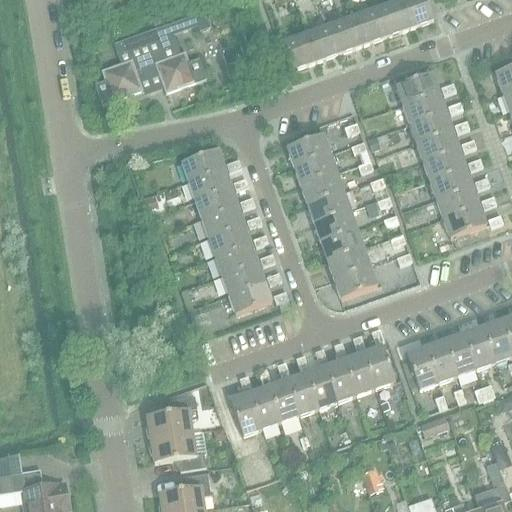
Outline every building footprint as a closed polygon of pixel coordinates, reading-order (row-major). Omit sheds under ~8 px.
[(424,0),(409,0),(399,4),(409,32),(433,23),(424,0)] [(399,4),(376,12),(386,40),(409,32),(399,4)] [(376,12),(352,20),(362,48),(386,40),(376,12)] [(199,33),(210,29),(204,14),(194,18),(199,33)] [(352,20),(329,28),(339,57),(362,48),(352,20)] [(187,64),(184,55),(175,58),(172,49),(177,47),(170,26),(114,46),(120,66),(101,73),(104,83),(94,87),(102,108),(142,93),(139,83),(158,76),(165,96),(206,82),(198,60),(187,64)] [(329,28),(306,36),(316,65),(339,57),(329,28)] [(316,65),(306,36),(281,44),(292,73),(316,65)] [(511,70),(494,77),(501,96),(511,92),(511,70)] [(395,90),(402,110),(438,97),(431,77),(395,90)] [(443,99),(456,95),(453,87),(440,91),(443,99)] [(511,92),(501,96),(508,115),(511,113),(511,92)] [(438,97),(402,110),(409,129),(445,116),(438,97)] [(450,118),(462,114),(459,105),(447,110),(450,118)] [(445,116),(409,129),(415,147),(452,134),(445,116)] [(457,137),(469,133),(466,124),(454,129),(457,137)] [(346,138),(358,134),(355,126),(343,130),(346,138)] [(452,134),(415,147),(422,166),(459,153),(452,134)] [(286,151),(293,170),(330,158),(323,137),(286,151)] [(376,141),(367,144),(372,156),(381,153),(376,141)] [(463,156),(476,151),(473,143),(460,148),(463,156)] [(353,158),(365,153),(362,145),(350,149),(353,158)] [(181,166),(188,186),(225,173),(218,153),(181,166)] [(459,153),(422,166),(429,185),(465,172),(459,153)] [(330,158),(293,170),(300,189),(337,176),(330,158)] [(470,175),(482,170),(480,162),(467,166),(470,175)] [(229,176),(242,171),(239,163),(226,167),(229,176)] [(359,177),(372,172),(369,164),(357,168),(359,177)] [(465,172),(429,185),(435,204),(472,191),(465,172)] [(225,173),(188,186),(195,204),(231,192),(225,173)] [(337,176),(300,189),(306,208),(343,195),(337,176)] [(384,189),(381,181),(376,183),(369,186),(372,194),(384,189)] [(477,194),(489,189),(486,181),(474,185),(477,194)] [(236,194),(248,190),(245,182),(233,186),(236,194)] [(472,191),(435,204),(442,222),(479,209),(472,191)] [(231,192),(195,204),(202,223),(238,210),(231,192)] [(343,195),(306,208),(313,227),(350,214),(343,195)] [(483,212),(496,208),(493,200),(481,204),(483,212)] [(242,213),(255,209),(252,201),(240,205),(242,213)] [(379,213),(391,209),(388,201),(376,205),(379,213)] [(479,209),(442,222),(449,242),(486,229),(479,209)] [(238,210),(202,223),(208,242),(244,229),(238,210)] [(350,214),(313,227),(319,246),(356,233),(350,214)] [(249,232),(262,228),(259,219),(246,224),(249,232)] [(386,232),(398,228),(395,219),(383,224),(386,232)] [(490,231),(503,227),(500,219),(487,223),(490,231)] [(244,229),(208,242),(215,261),(251,248),(244,229)] [(356,233),(319,246),(326,265),(363,252),(356,233)] [(256,251),(268,247),(265,238),(253,243),(256,251)] [(392,251),(404,246),(401,238),(389,243),(392,251)] [(251,248),(215,261),(222,279),(258,267),(251,248)] [(363,252),(326,265),(332,283),(369,270),(363,252)] [(262,270),(275,265),(272,257),(260,262),(262,270)] [(399,270),(411,265),(408,257),(396,261),(399,270)] [(258,267),(222,279),(228,298),(264,285),(258,267)] [(369,270),(332,283),(339,303),(376,290),(369,270)] [(269,289),(282,284),(279,276),(266,280),(269,289)] [(264,285),(228,298),(235,318),(271,305),(264,285)] [(276,308),(288,303),(285,295),(273,299),(276,308)] [(511,319),(500,324),(511,357),(511,319)] [(511,357),(500,324),(481,330),(494,367),(511,360),(511,357)] [(481,330),(463,337),(476,373),(494,367),(481,330)] [(375,348),(383,345),(379,333),(371,336),(375,348)] [(463,337),(444,344),(457,380),(476,373),(463,337)] [(356,354),(365,351),(360,339),(352,342),(356,354)] [(444,344),(425,350),(438,387),(457,380),(444,344)] [(337,361),(346,358),(341,346),(333,349),(337,361)] [(381,349),(361,356),(374,392),(394,385),(381,349)] [(438,387),(425,350),(405,358),(418,394),(438,387)] [(319,368),(327,365),(323,353),(314,356),(319,368)] [(361,356),(343,362),(356,399),(374,392),(361,356)] [(300,374),(308,371),(304,359),(295,362),(300,374)] [(343,362),(324,369),(337,406),(356,399),(343,362)] [(281,381),(289,378),(285,366),(277,369),(281,381)] [(324,369),(305,376),(318,412),(337,406),(324,369)] [(262,388),(270,385),(266,373),(258,376),(262,388)] [(305,376),(287,382),(299,419),(318,412),(305,376)] [(243,394),(251,391),(247,379),(239,382),(243,394)] [(287,382),(268,389),(281,426),(299,419),(287,382)] [(490,388),(482,391),(486,403),(494,400),(490,388)] [(268,389),(249,396),(262,432),(281,426),(268,389)] [(482,391),(474,394),(478,406),(486,403),(482,391)] [(453,395),(458,407),(466,404),(461,392),(453,395)] [(262,432),(249,396),(229,403),(234,417),(242,439),(262,432)] [(511,398),(497,404),(501,417),(511,413),(511,398)] [(147,429),(145,430),(147,439),(149,439),(149,442),(192,436),(190,422),(198,421),(195,399),(169,403),(170,415),(146,418),(147,429)] [(447,411),(443,399),(434,402),(439,414),(447,411)] [(444,419),(420,427),(424,440),(449,432),(444,419)] [(192,436),(149,442),(150,446),(148,447),(150,457),(152,457),(153,466),(178,462),(179,474),(205,470),(203,457),(205,457),(202,434),(192,436)] [(502,442),(489,448),(499,472),(511,467),(502,442)] [(40,473),(19,476),(16,458),(0,461),(0,497),(23,494),(25,511),(67,511),(64,486),(43,490),(40,473)] [(360,472),(369,498),(383,493),(374,467),(360,472)] [(158,496),(159,506),(157,507),(157,511),(203,511),(201,500),(209,499),(206,476),(180,480),(182,492),(158,496)] [(495,492),(474,499),(478,511),(504,511),(502,506),(511,503),(501,478),(491,481),(495,492)] [(338,511),(336,503),(327,506),(328,511),(338,511)]
